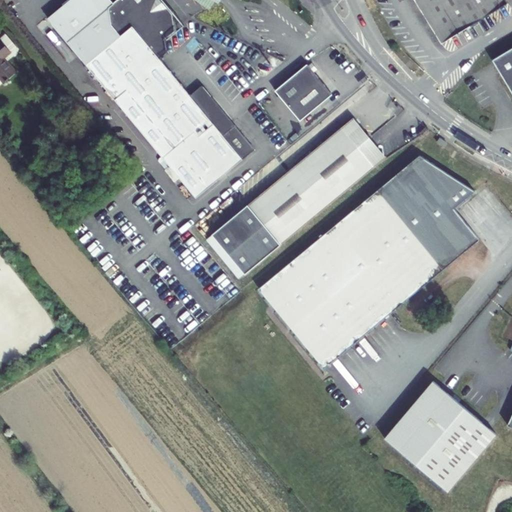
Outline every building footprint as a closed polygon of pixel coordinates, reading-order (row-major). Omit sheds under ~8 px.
[(235,126),(223,136),(190,96),(160,59),(167,53),(164,40),(175,31),(172,14),(160,0),(117,0),(114,3),(110,0),(70,0),(48,19),(197,198),(255,150),(235,126)] [(215,0),(195,0),(209,9),(215,0)] [(423,14),(442,45),(508,4),(505,0),(413,0),(414,1),(423,14)] [(409,4),(417,17),(423,14),(414,1),(409,4)] [(18,53),(18,48),(7,34),(0,39),(0,78),(4,83),(18,72),(8,60),(18,53)] [(511,48),(493,60),(511,93),(511,48)] [(309,66),(314,73),(317,70),(312,63),(309,66)] [(314,73),(309,66),(308,65),(276,91),(301,121),(333,95),(314,73)] [(235,126),(202,86),(190,96),(223,136),(235,126)] [(387,158),(354,118),(342,127),(375,167),(387,158)] [(282,245),(375,167),(342,127),(249,205),(214,233),(247,273),(282,245)] [(437,142),(444,147),(447,143),(440,138),(437,142)] [(454,209),(475,192),(420,156),(259,289),(325,368),(480,240),(454,209)] [(497,435),(433,381),(385,439),(448,492),(497,435)]
